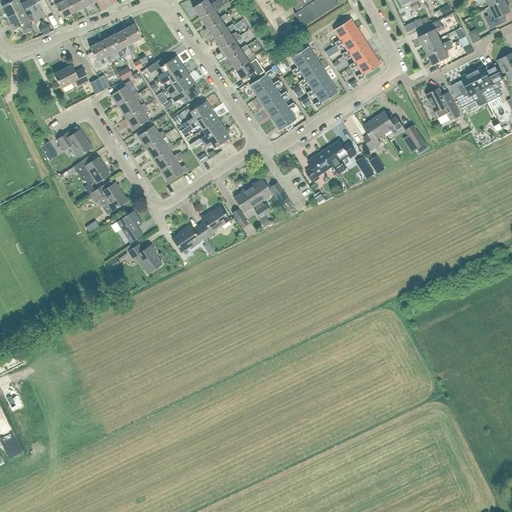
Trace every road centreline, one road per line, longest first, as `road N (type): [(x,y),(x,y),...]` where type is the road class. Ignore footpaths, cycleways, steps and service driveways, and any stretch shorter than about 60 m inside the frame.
road 1 (residential): [(257,144),(161,3),(146,1),(22,52),(0,44)]
road 2 (residential): [(257,144),(172,201),(155,204),(85,108),(50,129)]
road 3 (residential): [(397,70),(279,147),(257,144)]
road 4 (residential): [(397,70),(408,87),(511,28)]
